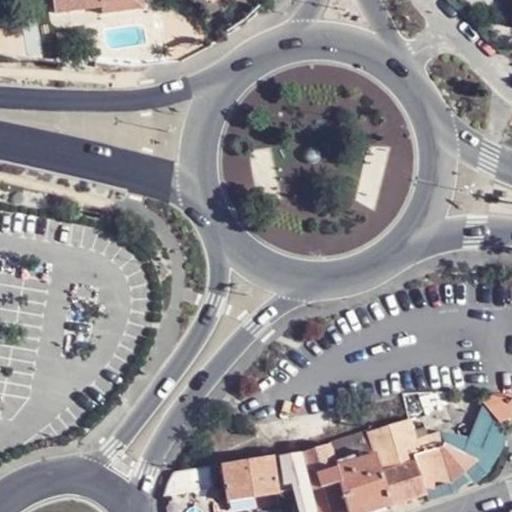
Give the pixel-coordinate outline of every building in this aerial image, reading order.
[(50,0),(52,11),(99,4),(99,1),(102,0),(50,0)] [(102,0),(99,1),(99,4),(100,12),(141,6),(140,0),(102,0)] [(202,0),(194,5),(201,18),(223,5),(220,0),(202,0)] [(511,410),(511,395),(491,395),(480,406),(499,429),(511,414),(511,410)] [(480,406),(460,452),(487,474),(506,438),(499,429),(480,406)] [(406,423),(405,420),(366,433),(378,471),(413,459),(418,458),(412,439),(406,423)] [(413,459),(425,497),(448,489),(466,482),(487,474),(460,452),(441,443),(437,431),(412,439),(418,458),(413,459)] [(378,471),(366,433),(329,444),(336,470),(333,471),(346,511),(372,511),(388,506),(378,471)] [(336,470),(329,444),(300,454),(306,480),(333,471),(336,470)] [(306,480),(300,454),(271,458),(276,490),(292,487),(307,484),(306,480)] [(276,490),(271,458),(221,466),(227,504),(276,497),(277,497),(276,490)] [(388,506),(425,497),(413,459),(378,471),(388,506)] [(193,470),(197,491),(198,491),(198,488),(211,487),(207,468),(193,470)] [(180,494),(197,491),(193,470),(175,472),(180,494)] [(346,511),(333,471),(306,480),(307,484),(315,511),(346,511)] [(315,511),(307,484),(292,487),(297,511),(315,511)] [(294,511),(297,511),(292,487),(276,490),(277,497),(276,497),(276,503),(294,511)]
